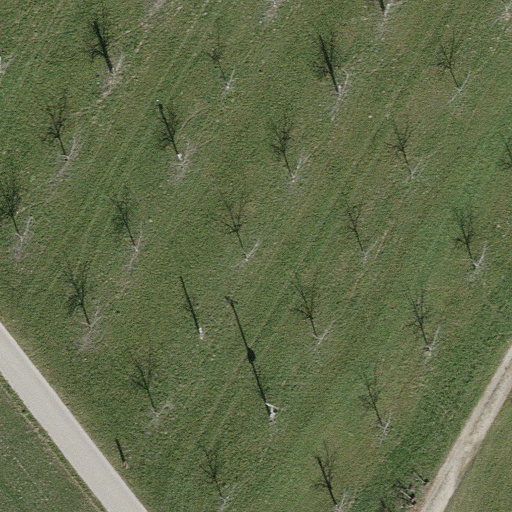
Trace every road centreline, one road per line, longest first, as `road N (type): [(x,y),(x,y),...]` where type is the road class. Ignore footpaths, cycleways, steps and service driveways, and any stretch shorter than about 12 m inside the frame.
road 1 (unclassified): [(0,340),(134,511)]
road 2 (track): [(511,361),(425,511)]
